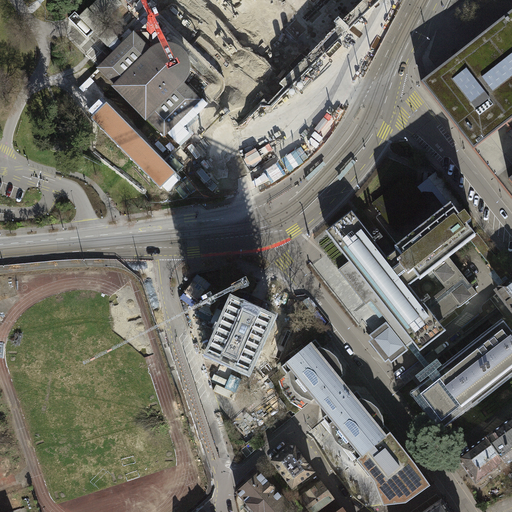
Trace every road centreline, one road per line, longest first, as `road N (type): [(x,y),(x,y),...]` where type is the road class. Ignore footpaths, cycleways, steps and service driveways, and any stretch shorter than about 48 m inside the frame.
road 1 (tertiary): [(380,91),(354,103),(333,138),(271,193),(175,219),(155,237)]
road 2 (residential): [(269,240),(383,383),(433,461)]
road 3 (residential): [(221,494),(164,303),(155,237)]
road 4 (tertiary): [(269,240),(316,212),(382,134),(380,91)]
road 5 (residential): [(380,91),(454,152),(511,230)]
road 6 (tertiary): [(155,237),(0,251)]
